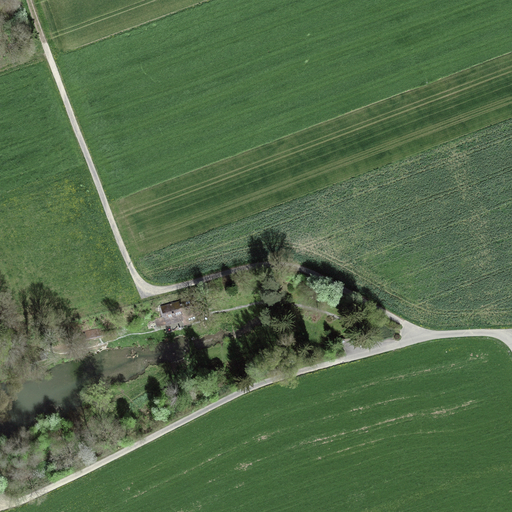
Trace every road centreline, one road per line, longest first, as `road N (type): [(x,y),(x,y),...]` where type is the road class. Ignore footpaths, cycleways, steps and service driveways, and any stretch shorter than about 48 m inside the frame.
road 1 (track): [(419,338),(403,322),(288,265),(165,289),(146,285),(132,271),(48,53)]
road 2 (track): [(419,338),(265,381),(71,481),(5,506)]
